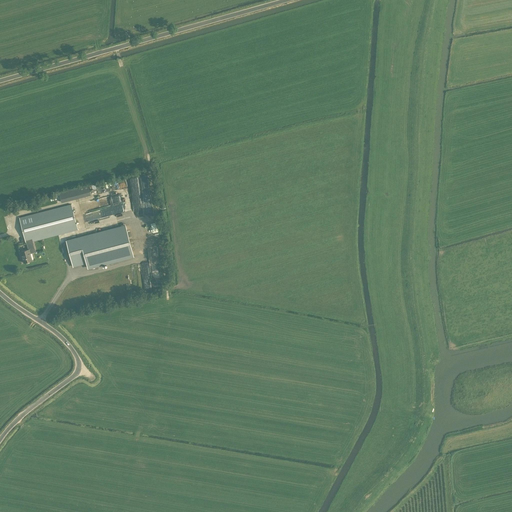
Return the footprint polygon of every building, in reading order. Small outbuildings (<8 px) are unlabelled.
[(148,175),(130,178),(134,208),(141,207),(140,203),(141,203),(140,197),(138,187),(149,185),(148,175)] [(88,184),(80,187),(83,197),(91,195),(88,184)] [(70,200),(67,190),(59,192),(61,203),(70,200)] [(90,200),(92,209),(105,206),(103,201),(106,200),(106,197),(90,200)] [(26,243),(28,249),(19,252),(21,257),(22,256),(24,263),(32,261),(30,253),(35,252),(33,241),(78,229),(71,204),(19,218),(26,243)] [(143,223),(72,241),(78,266),(92,264),(93,273),(152,261),(143,223)]
